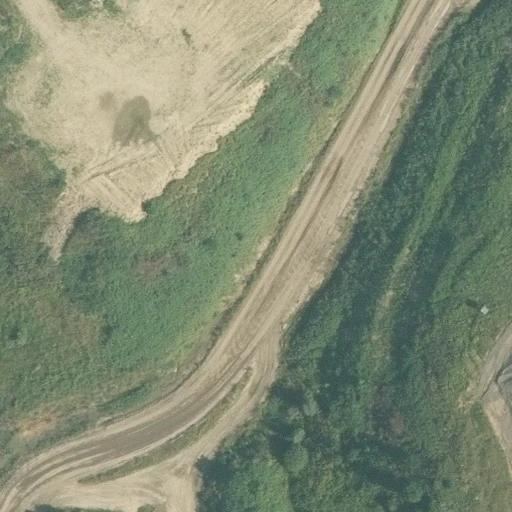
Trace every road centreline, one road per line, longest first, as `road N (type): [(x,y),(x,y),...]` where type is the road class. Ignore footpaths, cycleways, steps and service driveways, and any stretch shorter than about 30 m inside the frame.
road 1 (track): [(201,511),(198,486),(214,443),(267,376),(272,315),(455,0)]
road 2 (track): [(5,511),(14,493),(56,462),(189,407),(272,315)]
